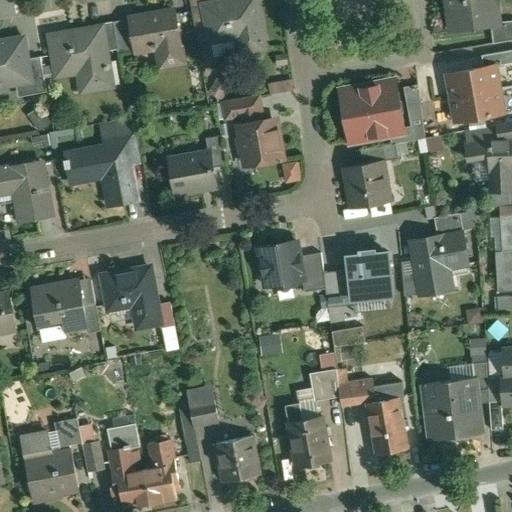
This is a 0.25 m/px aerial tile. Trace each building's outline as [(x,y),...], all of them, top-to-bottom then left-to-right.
[(257,0),(223,0),(206,3),(212,38),(240,33),(243,49),(265,45),(257,0)] [(449,0),(451,12),(456,11),(458,28),(493,24),(500,23),(500,20),(497,0),(449,0)] [(206,3),(193,6),(199,41),(212,38),(206,3)] [(175,9),(131,17),(137,49),(159,45),(162,64),(185,60),(175,9)] [(131,17),(115,20),(119,47),(120,52),(137,49),(131,17)] [(511,18),(500,20),(500,23),(493,24),(495,41),(511,38),(511,18)] [(115,20),(101,22),(103,29),(106,50),(107,49),(119,47),(115,20)] [(103,29),(72,34),(71,31),(52,35),(59,73),(86,69),(90,88),(113,84),(107,49),(106,50),(103,29)] [(25,36),(0,40),(0,85),(28,80),(33,80),(29,58),(25,36)] [(511,48),(483,54),(485,65),(496,63),(496,64),(511,60),(511,48)] [(42,55),(29,58),(33,80),(28,80),(30,94),(48,90),(42,55)] [(485,65),(449,72),(454,95),(500,87),(496,64),(496,63),(485,65)] [(392,82),(346,91),(354,137),(391,131),(401,129),(400,126),(392,82)] [(420,83),(405,85),(412,124),(400,126),(401,129),(391,131),(393,143),(397,142),(427,136),(420,83)] [(500,87),(454,95),(458,119),(505,111),(500,87)] [(260,95),(225,101),(228,116),(244,113),(259,111),(263,110),(260,95)] [(259,111),(244,113),(246,122),(240,123),(242,136),(242,137),(240,140),(242,150),(246,153),(255,151),(257,162),(284,157),(281,138),(277,138),(274,118),(261,120),(259,111)] [(106,147),(69,154),(69,158),(68,158),(69,164),(70,164),(73,178),(108,171),(114,203),(138,199),(130,157),(143,154),(136,116),(102,122),(106,147)] [(511,120),(500,123),(501,135),(509,134),(510,134),(511,133),(511,120)] [(509,134),(501,135),(500,123),(467,129),(472,157),(491,154),(494,188),(511,187),(511,133),(510,134),(509,134)] [(224,134),(208,136),(210,151),(212,150),(215,165),(228,163),(224,134)] [(393,143),(362,148),(365,162),(384,159),(400,157),(397,142),(393,143)] [(210,151),(171,158),(177,191),(218,184),(215,165),(212,150),(210,151)] [(365,162),(346,165),(354,206),(391,199),(384,159),(365,162)] [(280,161),(282,181),(299,179),(297,160),(280,161)] [(44,161),(0,168),(0,188),(17,186),(23,220),(55,214),(49,182),(48,182),(44,161)] [(511,187),(494,188),(489,188),(490,206),(511,201),(511,187)] [(461,211),(436,216),(440,237),(463,232),(463,233),(466,233),(461,211)] [(511,212),(502,213),(504,249),(511,248),(511,212)] [(440,237),(414,241),(423,292),(453,287),(448,258),(467,255),(463,233),(463,232),(440,237)] [(298,239),(261,245),(267,284),(277,282),(278,285),(295,282),(295,279),(304,278),(305,278),(301,255),(298,239)] [(389,246),(352,250),(356,292),(393,288),(389,246)] [(511,248),(504,249),(504,257),(497,258),(499,290),(511,289),(511,248)] [(323,251),(301,255),(305,278),(304,278),(306,290),(327,286),(323,251)] [(152,265),(105,274),(111,306),(136,302),(140,324),(162,320),(163,320),(159,301),(152,265)] [(82,279),(63,282),(64,284),(50,286),(49,284),(34,287),(41,327),(43,327),(42,321),(65,317),(67,328),(88,325),(84,304),(86,304),(82,279)] [(10,290),(0,292),(0,330),(17,327),(10,290)] [(338,293),(318,295),(319,306),(339,305),(338,293)] [(172,299),(159,301),(163,320),(162,320),(163,325),(176,323),(172,299)] [(86,304),(84,304),(88,325),(89,331),(103,329),(98,302),(86,304)] [(361,326),(329,329),(331,345),(363,342),(361,326)] [(257,334),(258,353),(278,352),(277,333),(257,334)] [(488,359),(474,361),(475,375),(476,375),(478,389),(490,387),(488,359)] [(338,368),(313,372),(317,400),(342,396),(340,382),(338,368)] [(475,375),(429,381),(431,399),(429,400),(431,415),(430,415),(433,437),(481,431),(478,414),(480,414),(478,401),(479,401),(478,389),(476,375),(475,375)] [(374,378),(340,382),(342,396),(343,403),(370,399),(370,400),(377,399),(374,384),(375,384),(374,378)] [(375,384),(374,384),(377,399),(401,396),(406,395),(404,380),(375,384)] [(377,399),(370,400),(378,449),(409,444),(401,396),(377,399)] [(217,398),(192,403),(196,424),(221,419),(217,398)] [(501,399),(491,400),(493,428),(505,427),(503,406),(502,406),(501,399)] [(303,401),(288,404),(291,419),(306,417),(303,401)] [(306,417),(291,419),(299,464),(332,459),(325,414),(306,417)] [(79,416),(56,421),(60,439),(69,437),(71,444),(84,441),(84,443),(85,443),(81,425),(79,416)] [(93,422),(81,425),(85,443),(97,441),(93,422)] [(138,425),(111,431),(115,448),(110,449),(117,485),(113,486),(117,508),(126,506),(126,507),(153,502),(146,468),(137,469),(133,445),(142,443),(138,425)] [(50,430),(24,435),(28,457),(54,452),(50,430)] [(254,434),(218,441),(220,455),(222,455),(227,478),(261,471),(254,434)] [(174,438),(151,442),(156,466),(146,468),(153,502),(179,497),(176,481),(181,481),(174,438)] [(85,443),(84,443),(90,471),(107,467),(101,440),(97,441),(85,443)] [(54,452),(28,457),(36,499),(51,496),(50,491),(80,485),(72,448),(54,452)]
